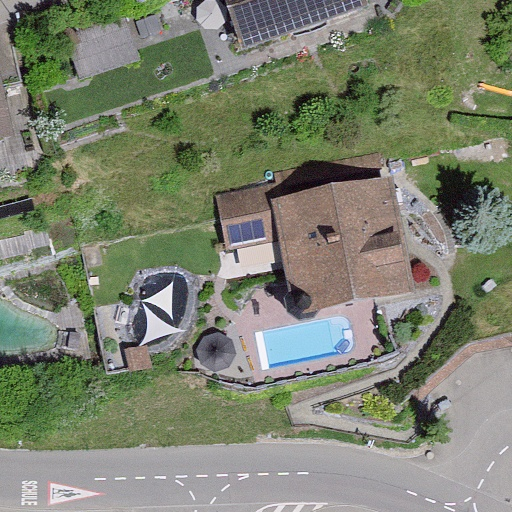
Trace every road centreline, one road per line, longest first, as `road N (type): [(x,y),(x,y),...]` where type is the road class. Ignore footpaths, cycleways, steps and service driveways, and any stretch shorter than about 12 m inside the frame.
road 1 (tertiary): [(462,510),(377,483),(205,480)]
road 2 (tertiary): [(0,477),(205,480)]
